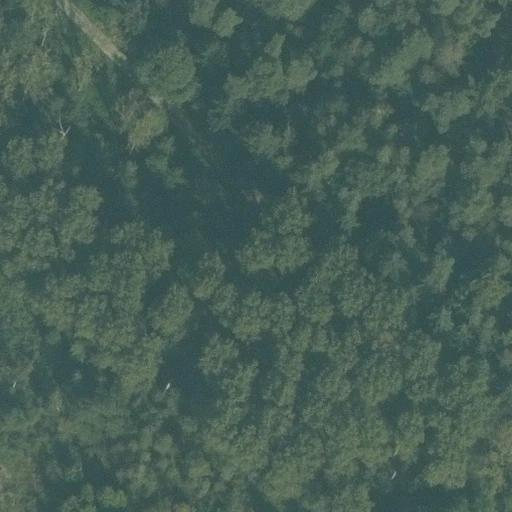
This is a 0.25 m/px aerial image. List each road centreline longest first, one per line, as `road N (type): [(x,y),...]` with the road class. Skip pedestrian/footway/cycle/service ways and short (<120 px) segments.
road 1 (track): [(68,0),(511,463)]
road 2 (unknown): [(0,147),(340,511)]
